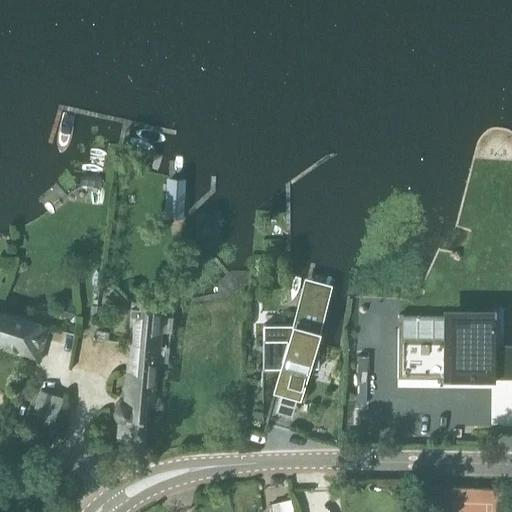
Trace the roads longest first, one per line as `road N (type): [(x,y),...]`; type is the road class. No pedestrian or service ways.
road 1 (tertiary): [(116,500),(159,477),(209,467),(511,464)]
road 2 (unclassified): [(116,500),(71,459),(0,454)]
